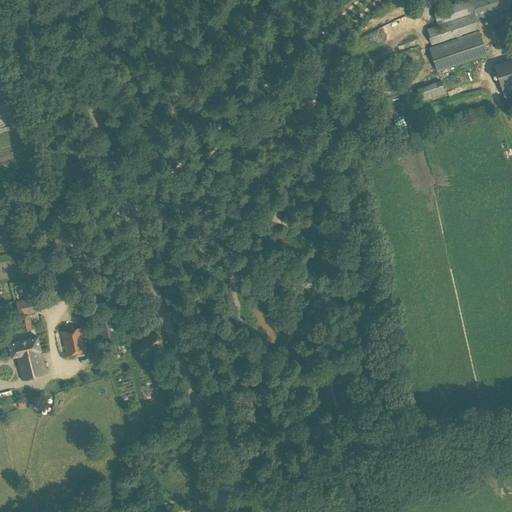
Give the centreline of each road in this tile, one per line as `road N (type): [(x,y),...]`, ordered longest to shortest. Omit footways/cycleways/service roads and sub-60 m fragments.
road 1 (unclassified): [(234,511),(56,0)]
road 2 (track): [(134,221),(52,319),(56,368),(37,383),(0,390)]
road 3 (track): [(511,430),(361,466)]
road 4 (track): [(153,206),(254,111)]
